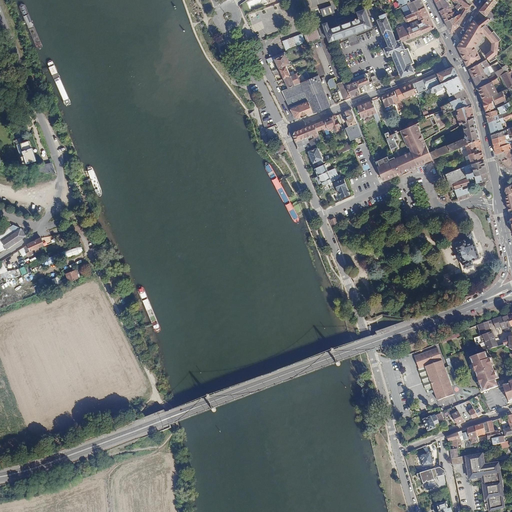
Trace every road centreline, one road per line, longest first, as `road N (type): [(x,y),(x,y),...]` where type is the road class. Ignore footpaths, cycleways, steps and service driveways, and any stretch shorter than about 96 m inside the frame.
road 1 (secondary): [(489,298),(161,421)]
road 2 (residential): [(396,453),(363,324),(286,131)]
road 3 (residential): [(0,20),(58,174),(40,229)]
road 4 (residential): [(286,131),(456,58)]
road 5 (track): [(82,232),(158,394)]
road 6 (secondary): [(0,479),(161,421)]
road 7 (secondary): [(161,421),(0,474)]
road 8 (residential): [(396,453),(511,410)]
road 9 (residential): [(228,26),(236,57),(286,131)]
